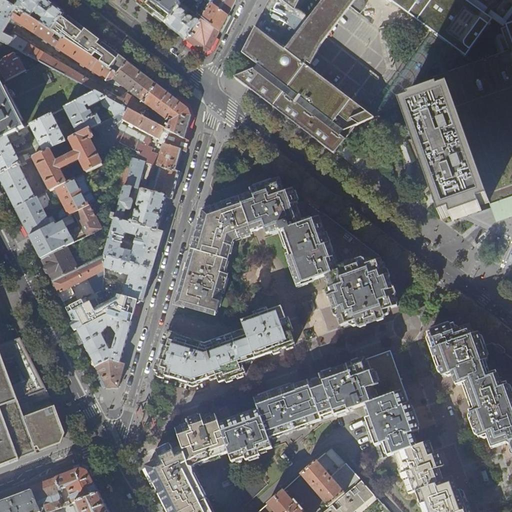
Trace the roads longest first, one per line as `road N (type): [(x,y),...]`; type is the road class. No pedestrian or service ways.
road 1 (residential): [(213,91),(124,425),(106,446)]
road 2 (secondary): [(440,266),(213,91)]
road 3 (secondary): [(0,237),(106,446)]
road 4 (secondary): [(213,91),(94,0)]
